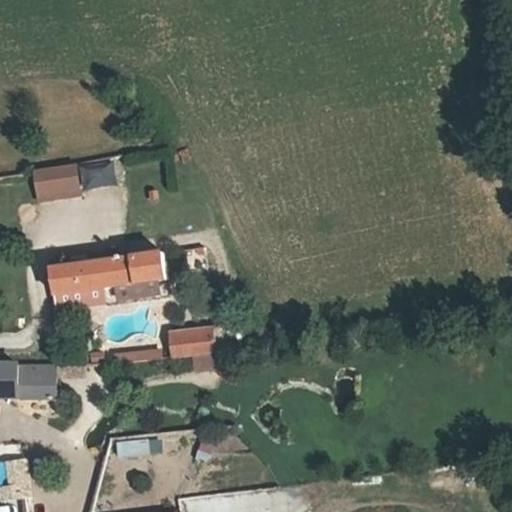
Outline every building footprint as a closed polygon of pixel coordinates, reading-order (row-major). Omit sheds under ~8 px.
[(118,162),(84,166),(88,192),(121,188),(118,162)] [(38,206),(77,198),(73,164),(33,173),(38,206)] [(178,273),(203,271),(201,251),(177,253),(178,273)] [(54,303),(109,292),(160,281),(158,255),(51,277),(54,303)] [(110,308),(109,292),(54,303),(55,319),(110,308)] [(184,354),(218,350),(216,336),(215,330),(180,337),(184,354)] [(216,336),(218,350),(246,347),(243,331),(216,336)] [(163,349),(118,356),(120,369),(165,362),(163,349)] [(59,368),(0,371),(0,398),(57,399),(59,368)] [(162,441),(120,443),(121,459),(163,457),(162,441)] [(23,503),(22,491),(1,494),(2,505),(23,503)]
